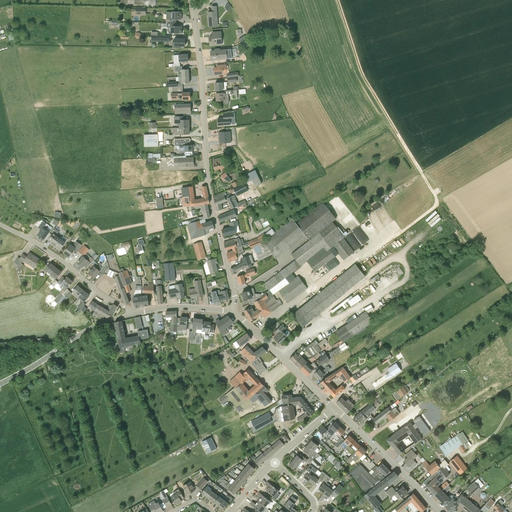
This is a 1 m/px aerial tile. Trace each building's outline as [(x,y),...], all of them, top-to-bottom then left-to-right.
[(212,12),(208,12),(208,13),(209,13),(210,19),(208,19),(209,27),(217,26),(216,6),(212,7),(212,12)] [(166,23),(170,23),(176,23),(176,20),(181,20),(181,12),(170,12),(170,20),(166,20),(166,23)] [(170,23),(166,23),(166,27),(169,27),(169,33),(182,33),(182,26),(176,26),(176,23),(170,23)] [(220,32),(217,32),(212,33),(212,37),(210,37),(210,45),(221,45),(220,32)] [(185,39),(180,39),(174,39),(174,42),(173,42),(173,44),(173,48),(180,48),(180,46),(185,46),(185,39)] [(230,50),(227,50),(211,51),(212,60),(228,59),(231,58),(230,50)] [(175,67),(180,66),(180,62),(188,62),(188,54),(179,55),(175,55),(176,64),(172,64),(172,67),(175,67)] [(223,74),(227,74),(226,65),(223,65),(217,66),(217,67),(214,67),(214,75),(223,74)] [(178,72),(178,77),(189,76),(189,69),(182,69),(182,66),(180,66),(175,67),(175,72),(178,72)] [(227,82),(215,83),(216,91),(224,90),(223,86),(227,86),(227,82)] [(172,93),(172,99),(178,99),(183,99),(183,100),(190,99),(190,93),(184,93),(184,86),(175,87),(175,93),(172,93)] [(216,101),(228,100),(228,96),(228,94),(232,94),(231,90),(224,91),(224,93),(216,93),(216,101)] [(184,111),(191,111),(190,104),(175,105),(175,114),(184,114),(184,111)] [(224,118),(223,118),(218,119),(218,126),(230,125),(230,121),(233,121),(232,113),(223,114),(224,118)] [(179,123),(179,128),(189,127),(189,120),(182,120),(182,117),(174,117),(174,124),(179,123)] [(219,137),(219,142),(220,144),(231,143),(230,131),(220,132),(221,137),(219,137)] [(144,135),(144,147),(158,146),(158,135),(144,135)] [(185,153),(185,156),(186,156),(193,155),(192,148),(194,148),(194,145),(189,145),(179,146),(179,153),(185,153)] [(186,156),(185,156),(174,156),(175,167),(194,165),(193,158),(186,158),(186,156)] [(222,158),(213,160),(215,169),(224,167),(222,158)] [(247,181),(255,177),(252,172),(244,175),(247,181)] [(225,173),(221,176),(225,181),(226,180),(229,183),(231,181),(229,177),(226,173),(225,173)] [(247,191),(244,184),(229,191),(230,194),(234,192),(236,196),(247,191)] [(207,204),(209,203),(208,198),(206,186),(202,187),(203,199),(194,200),(192,186),(181,188),(183,197),(182,198),(183,207),(189,206),(195,206),(207,204)] [(213,197),(215,205),(221,203),(226,202),(224,196),(226,195),(226,193),(213,197)] [(231,209),(238,206),(234,195),(227,198),(231,209)] [(323,202),(296,224),(292,219),(275,233),(268,239),(265,241),(266,241),(265,242),(272,254),(275,259),(305,235),(310,241),(291,254),(296,260),(274,276),(279,283),(292,273),(307,261),(309,264),(345,237),(332,222),(336,219),(323,202)] [(207,204),(195,206),(196,208),(196,210),(201,208),(202,212),(203,217),(198,218),(198,221),(199,221),(210,217),(207,204)] [(218,217),(220,222),(228,220),(231,218),(237,216),(235,212),(234,211),(229,213),(218,217)] [(40,219),(35,225),(42,230),(38,235),(44,239),(49,232),(46,230),(49,225),(46,223),(47,222),(45,220),(44,222),(40,219)] [(197,237),(209,233),(208,229),(214,227),(212,221),(200,225),(199,221),(198,221),(188,224),(193,238),(197,237)] [(236,221),(229,223),(230,227),(227,228),(222,230),(224,236),(235,233),(234,227),(237,226),(236,221)] [(357,249),(370,240),(360,226),(353,230),(359,238),(355,241),(356,243),(355,244),(356,246),(355,247),(357,249)] [(265,234),(267,238),(268,239),(275,233),(272,228),(265,234)] [(52,240),(50,243),(60,250),(65,242),(56,236),(57,235),(54,233),(48,240),(49,240),(50,239),(52,240)] [(251,248),(253,247),(263,243),(262,241),(267,238),(265,234),(264,234),(258,238),(248,242),(251,248)] [(239,256),(238,254),(244,251),(243,251),(242,247),(240,247),(237,239),(224,242),(224,245),(226,250),(232,248),(233,251),(227,253),(229,262),(238,259),(237,258),(239,256)] [(334,246),(344,260),(354,253),(344,239),(334,246)] [(194,242),(198,259),(207,256),(203,240),(194,242)] [(63,253),(67,255),(69,257),(70,256),(74,251),(76,252),(81,245),(76,242),(72,246),(70,244),(63,253)] [(264,242),(263,243),(253,247),(255,253),(243,258),(243,260),(240,261),(241,264),(239,265),(239,266),(230,269),(232,274),(237,273),(236,271),(245,267),(246,266),(249,265),(251,264),(259,261),(272,254),(265,242),(264,242)] [(137,246),(134,247),(137,254),(144,252),(141,243),(137,245),(137,246)] [(84,256),(83,256),(77,263),(82,267),(84,265),(86,267),(90,263),(91,264),(94,260),(91,258),(86,254),(89,250),(84,245),(79,251),(84,256)] [(335,257),(329,249),(309,264),(314,272),(335,257)] [(362,257),(365,261),(373,256),(370,251),(362,257)] [(14,262),(14,263),(13,265),(16,268),(16,269),(19,272),(24,265),(21,263),(23,261),(24,261),(31,266),(35,268),(36,266),(38,262),(40,260),(29,253),(27,257),(23,254),(20,259),(18,257),(14,262)] [(216,258),(211,260),(210,257),(207,258),(208,261),(207,261),(211,273),(218,271),(216,264),(217,263),(216,258)] [(48,266),(43,262),(42,269),(50,276),(56,268),(51,264),(48,266)] [(102,268),(95,262),(93,265),(94,266),(89,273),(94,277),(101,270),(104,273),(109,268),(107,262),(102,268)] [(334,262),(312,274),(315,279),(337,268),(334,262)] [(164,264),(165,275),(165,280),(175,280),(174,263),(164,264)] [(303,326),(365,276),(358,268),(356,265),(293,315),(301,325),(303,326)] [(53,289),(57,283),(58,282),(57,282),(55,280),(59,275),(61,272),(56,268),(50,276),(52,278),(51,280),(53,281),(50,286),(53,289)] [(130,285),(130,284),(132,283),(129,276),(127,277),(125,271),(124,272),(123,268),(119,270),(120,273),(125,288),(126,293),(130,291),(128,285),(130,285)] [(239,285),(245,284),(245,283),(244,277),(246,277),(256,274),(254,268),(246,271),(247,274),(237,277),(239,285)] [(120,275),(119,275),(115,277),(122,296),(122,298),(125,304),(129,303),(124,288),(125,288),(120,273),(119,273),(120,275)] [(292,273),(279,283),(269,290),(264,294),(259,298),(260,299),(254,302),(258,309),(254,312),(251,307),(248,308),(244,311),(251,321),(261,314),(264,318),(269,314),(272,312),(282,304),(278,299),(276,300),(270,291),(273,295),(279,291),(287,303),(307,288),(298,276),(295,278),(292,273)] [(264,284),(269,290),(279,283),(274,276),(264,284)] [(62,277),(57,282),(58,282),(57,283),(60,285),(60,287),(62,288),(63,287),(65,285),(68,287),(71,284),(72,281),(67,277),(65,279),(62,277)] [(189,290),(191,297),(197,296),(197,297),(203,296),(201,280),(195,281),(196,289),(189,290)] [(169,290),(170,298),(180,296),(180,298),(185,298),(184,292),(185,291),(184,287),(183,287),(182,283),(178,284),(178,288),(169,290)] [(143,293),(154,293),(153,284),(148,284),(148,286),(143,285),(143,293)] [(79,297),(83,291),(78,286),(73,292),(79,297)] [(242,293),(244,300),(252,297),(254,301),(254,302),(260,299),(259,298),(264,294),(263,293),(261,294),(260,294),(255,294),(253,288),(249,289),(249,290),(242,293)] [(134,307),(143,306),(143,302),(139,301),(139,296),(139,294),(141,294),(142,290),(135,290),(133,297),(134,307)] [(222,292),(219,292),(219,291),(212,292),(215,303),(230,298),(227,290),(222,291),(222,292)] [(65,296),(59,302),(62,305),(66,301),(65,300),(67,298),(72,293),(69,291),(65,296)] [(79,297),(78,298),(83,302),(76,309),(79,311),(81,310),(80,310),(84,306),(86,304),(83,302),(84,301),(89,295),(83,291),(79,297)] [(62,294),(61,293),(54,301),(58,304),(59,302),(65,296),(62,294)] [(359,293),(348,300),(352,306),(362,299),(359,293)] [(143,302),(143,306),(149,305),(148,295),(139,296),(139,301),(143,302)] [(340,312),(337,309),(353,297),(352,295),(332,310),(336,315),(340,312)] [(89,306),(95,310),(98,305),(92,301),(89,306)] [(108,311),(105,316),(107,317),(113,315),(118,306),(114,304),(113,306),(111,305),(108,310),(108,311)] [(98,305),(95,310),(93,314),(96,316),(98,312),(105,316),(108,311),(108,310),(98,305)] [(171,331),(171,335),(173,335),(176,335),(176,332),(177,332),(177,330),(176,318),(177,311),(166,312),(166,317),(172,316),(171,323),(171,331)] [(336,332),(343,342),(373,321),(366,311),(336,332)] [(225,327),(234,322),(228,316),(220,321),(219,320),(216,322),(223,336),(228,332),(225,327)] [(187,330),(188,318),(180,317),(180,318),(176,318),(177,330),(182,331),(182,330),(187,330)] [(203,319),(193,318),(192,332),(196,333),(196,329),(202,329),(203,321),(203,319)] [(122,321),(115,322),(120,348),(141,343),(140,339),(149,337),(148,329),(138,331),(139,336),(125,338),(122,321)] [(214,332),(214,325),(211,325),(211,322),(203,321),(202,329),(202,334),(205,334),(205,332),(211,332),(214,332)] [(282,324),(275,331),(278,333),(276,335),(277,336),(274,339),(279,344),(287,336),(288,337),(290,334),(290,333),(286,330),(287,329),(282,324)] [(247,333),(243,336),(237,340),(242,346),(251,339),(247,333)] [(325,339),(317,344),(319,347),(327,341),(325,339)] [(312,357),(321,350),(319,347),(317,344),(315,341),(305,348),(307,352),(312,357)] [(247,346),(240,353),(246,358),(246,359),(248,360),(251,356),(254,353),(247,346)] [(290,359),(300,369),(306,363),(307,362),(299,354),(305,348),(303,346),(290,359)] [(251,361),(256,358),(267,351),(263,347),(254,353),(251,356),(248,360),(249,361),(250,361),(251,361)] [(317,361),(320,366),(323,364),(330,360),(329,358),(326,354),(319,359),(317,361)] [(318,368),(318,367),(314,363),(314,362),(313,363),(309,367),(308,366),(306,363),(300,369),(302,371),(307,376),(312,371),(316,368),(316,369),(318,368)] [(372,384),(375,388),(401,370),(395,362),(387,368),(389,371),(372,384)] [(318,367),(318,368),(316,369),(316,368),(312,371),(314,374),(319,380),(331,369),(328,366),(322,372),(318,367)] [(340,374),(346,382),(350,378),(351,378),(343,367),(337,371),(325,378),(329,382),(340,374)] [(233,397),(236,400),(248,398),(256,392),(263,385),(249,370),(242,375),(240,373),(236,377),(242,383),(236,389),(235,388),(229,392),(228,390),(219,398),(220,399),(223,403),(227,400),(233,397)] [(336,390),(335,389),(331,393),(335,397),(345,389),(350,384),(355,381),(352,377),(351,378),(350,378),(346,382),(344,383),(345,384),(342,385),(336,390)] [(322,390),(326,394),(329,391),(331,393),(335,389),(329,382),(325,378),(321,382),(317,385),(319,387),(323,385),(325,387),(322,390)] [(233,397),(227,400),(236,411),(239,414),(244,410),(256,400),(261,405),(263,404),(265,406),(267,404),(272,402),(263,391),(267,389),(264,386),(256,392),(248,398),(236,400),(233,397)] [(402,397),(408,393),(403,386),(397,391),(402,397)] [(398,400),(402,397),(397,391),(393,393),(398,400)] [(297,405),(296,398),(292,398),(291,395),(282,396),(282,401),(286,401),(287,406),(282,406),(285,422),(295,419),(293,405),(297,405)] [(300,397),(296,398),(297,405),(300,404),(300,407),(306,414),(297,419),(300,423),(309,416),(314,413),(300,397)] [(353,419),(359,425),(369,416),(368,414),(375,409),(374,408),(380,404),(379,403),(383,400),(381,397),(377,400),(376,400),(371,404),(353,419)] [(341,398),(336,403),(341,407),(346,402),(345,401),(341,398)] [(345,401),(346,402),(341,407),(347,413),(354,405),(348,399),(345,401)] [(386,415),(396,408),(397,407),(396,406),(397,406),(394,403),(373,419),(376,423),(386,415)] [(386,415),(390,421),(400,414),(396,408),(386,415)] [(262,422),(260,417),(251,422),(253,426),(256,431),(272,422),(270,418),(262,422)] [(401,430),(387,440),(392,446),(406,436),(409,434),(416,444),(422,439),(415,429),(418,427),(424,436),(429,432),(420,420),(412,426),(410,423),(404,428),(408,432),(405,434),(401,430)] [(328,432),(331,435),(332,436),(340,427),(335,422),(328,430),(329,431),(328,432)] [(324,426),(318,431),(322,435),(327,431),(324,426)] [(343,438),(340,436),(345,431),(340,427),(332,436),(339,442),(342,438),(343,438)] [(463,432),(456,436),(462,445),(463,445),(468,441),(463,432)] [(354,440),(349,435),(344,440),(342,438),(339,442),(335,446),(337,448),(340,445),(345,449),(354,440)] [(207,453),(216,449),(211,437),(202,441),(207,453)] [(272,447),(275,452),(282,446),(284,444),(280,440),(272,447)] [(317,453),(319,451),(319,449),(317,448),(319,446),(312,440),(307,445),(317,453)] [(345,449),(350,454),(352,455),(355,452),(361,446),(354,440),(345,449)] [(322,445),(329,452),(331,450),(324,443),(322,445)] [(307,445),(303,451),(310,456),(308,459),(307,460),(311,462),(318,453),(317,453),(307,445)] [(400,445),(395,450),(399,454),(404,451),(401,445),(400,445)] [(463,445),(462,445),(458,448),(462,454),(467,450),(463,445)] [(361,446),(355,452),(352,455),(346,461),(348,463),(350,461),(351,462),(353,460),(355,462),(360,457),(366,452),(361,446)] [(263,454),(267,459),(273,453),(274,453),(275,452),(272,447),(263,454)] [(412,468),(415,465),(417,464),(415,462),(413,459),(417,455),(411,449),(406,455),(408,457),(404,461),(409,467),(410,466),(412,468)] [(267,459),(263,454),(254,461),(258,466),(265,460),(267,459)] [(300,458),(297,455),(293,460),(299,465),(302,461),(304,463),(305,461),(306,462),(306,461),(310,464),(311,463),(311,462),(307,460),(308,459),(302,455),(300,458)] [(466,468),(456,456),(449,461),(460,474),(466,468)] [(438,491),(440,488),(438,486),(444,480),(450,474),(448,472),(450,470),(447,466),(449,465),(443,458),(439,460),(441,463),(438,465),(441,468),(434,475),(436,478),(427,486),(434,494),(438,491)] [(299,465),(293,460),(289,465),(297,472),(299,469),(297,467),(299,465)] [(423,482),(427,486),(436,478),(434,475),(441,468),(438,465),(435,461),(429,466),(426,462),(425,460),(422,463),(424,464),(422,465),(424,468),(425,467),(426,468),(431,474),(423,482)] [(364,495),(365,496),(392,473),(382,463),(377,467),(376,466),(372,470),(374,472),(370,475),(362,466),(359,464),(349,472),(354,480),(364,495)] [(246,468),(251,473),(255,469),(249,464),(246,468)] [(303,477),(309,481),(315,473),(312,470),(314,468),(310,465),(307,468),(305,470),(304,472),(306,474),(303,477)] [(246,468),(242,472),(248,477),(251,473),(246,468)] [(392,473),(365,496),(359,501),(362,505),(367,500),(375,509),(379,505),(373,498),(390,485),(389,484),(389,483),(399,476),(394,471),(392,473)] [(239,477),(244,481),(248,477),(242,472),(239,477)] [(316,473),(315,473),(309,481),(314,485),(318,480),(321,482),(326,475),(322,472),(319,476),(316,473)] [(330,478),(326,475),(321,482),(323,483),(318,489),(323,493),(328,488),(325,485),(330,478)] [(239,477),(235,481),(241,486),(244,481),(239,477)] [(204,478),(197,486),(200,489),(208,481),(204,478)] [(241,486),(235,481),(232,485),(238,490),(241,486)] [(474,481),(469,486),(466,488),(467,489),(465,490),(468,493),(469,491),(471,494),(475,491),(477,493),(481,489),(474,481)] [(188,494),(195,490),(190,482),(183,486),(188,494)] [(269,487),(266,490),(273,496),(276,492),(277,493),(279,491),(267,482),(265,484),(269,487)] [(447,482),(440,489),(442,491),(448,485),(449,484),(447,482)] [(234,494),(238,490),(232,485),(229,483),(226,486),(229,489),(228,489),(234,494)] [(335,498),(337,496),(343,488),(339,484),(336,487),(334,486),(331,490),(328,488),(323,493),(329,497),(331,494),(335,498)] [(451,488),(448,485),(442,491),(440,489),(440,488),(438,491),(434,494),(445,506),(450,511),(451,511),(456,508),(455,507),(458,503),(456,502),(458,499),(459,498),(457,497),(454,496),(451,496),(448,496),(445,493),(451,488)] [(206,486),(201,493),(205,496),(211,490),(206,486)] [(396,492),(394,490),(388,495),(391,498),(394,495),(399,500),(408,492),(403,486),(396,492)] [(385,492),(388,495),(394,490),(391,487),(385,492)] [(175,491),(173,493),(174,495),(171,497),(175,505),(182,501),(180,498),(183,497),(179,489),(175,491)] [(205,496),(210,500),(215,493),(211,490),(205,496)] [(271,501),(259,492),(257,495),(260,498),(258,501),(265,506),(267,503),(269,504),(271,501)] [(219,497),(215,493),(210,500),(214,503),(215,502),(214,502),(219,497)] [(413,502),(417,499),(413,494),(413,493),(395,509),(397,511),(398,511),(408,505),(409,507),(414,503),(413,502)] [(459,498),(458,499),(456,502),(458,503),(468,511),(474,511),(478,508),(466,498),(467,497),(462,493),(461,494),(459,498)] [(219,506),(224,500),(219,496),(219,497),(214,502),(215,502),(219,506)] [(289,499),(284,505),(292,511),(298,511),(292,507),(295,504),(294,503),(297,500),(292,496),(289,499)] [(166,507),(171,504),(167,498),(163,500),(164,503),(162,504),(164,508),(166,506),(166,507)] [(491,498),(486,503),(491,507),(495,502),(491,498)] [(420,501),(417,499),(413,502),(414,503),(409,507),(413,511),(414,511),(418,509),(420,511),(421,511),(426,509),(420,502),(420,501)] [(223,509),(228,503),(224,500),(219,506),(223,509)] [(494,511),(502,511),(504,510),(500,506),(504,503),(501,500),(494,507),(496,509),(493,511),(492,511),(494,511)] [(154,501),(148,504),(152,511),(161,511),(163,511),(162,509),(164,508),(162,504),(160,505),(158,502),(156,503),(154,501)] [(252,501),(250,504),(259,511),(262,511),(264,511),(262,510),(265,506),(258,501),(255,504),(252,501)] [(486,503),(480,510),(480,511),(481,511),(486,511),(491,507),(486,503)]
